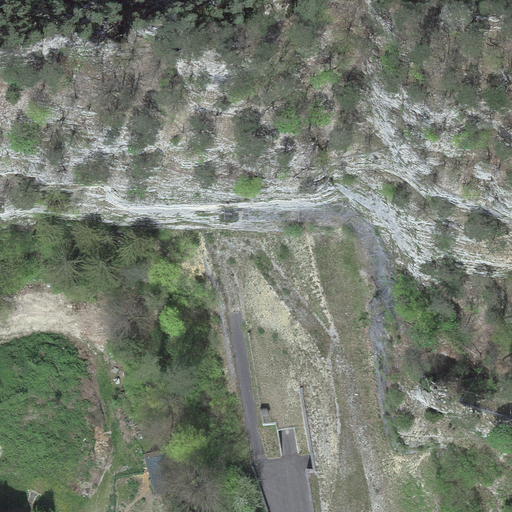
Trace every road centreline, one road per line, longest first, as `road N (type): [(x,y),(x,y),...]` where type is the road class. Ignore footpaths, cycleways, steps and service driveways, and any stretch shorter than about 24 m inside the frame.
road 1 (trunk): [(349,511),(269,0)]
road 2 (track): [(105,511),(114,397),(102,338),(82,319),(0,322)]
